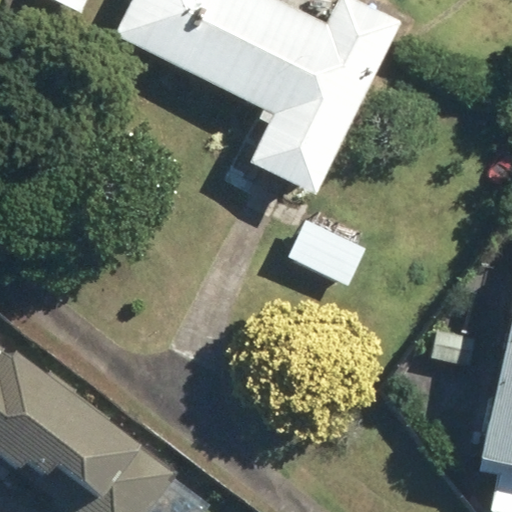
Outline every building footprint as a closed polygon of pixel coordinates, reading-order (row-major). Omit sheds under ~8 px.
[(80,0),(45,0),(74,14),(80,0)] [(125,0),(106,38),(264,115),(240,165),(306,197),(391,24),(341,0),(330,0),(318,26),(264,0),(125,0)] [(359,249),(298,219),(280,256),(341,286),(359,249)] [(511,511),(511,252),(466,461),(494,467),(484,511),(511,511)] [(124,446),(0,348),(0,463),(62,511),(143,511),(175,472),(130,437),(124,446)]
